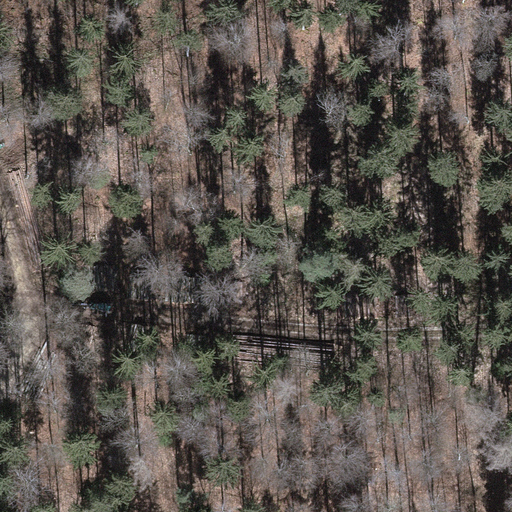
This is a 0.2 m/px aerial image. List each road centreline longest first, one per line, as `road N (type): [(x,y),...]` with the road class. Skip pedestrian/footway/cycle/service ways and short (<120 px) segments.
road 1 (track): [(511,327),(365,339),(0,308)]
road 2 (track): [(0,212),(13,309),(0,393)]
